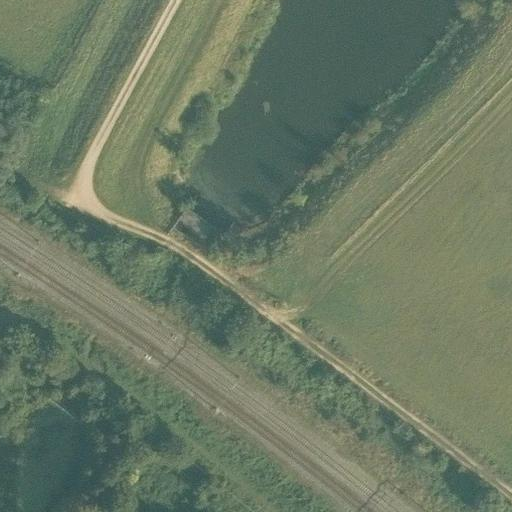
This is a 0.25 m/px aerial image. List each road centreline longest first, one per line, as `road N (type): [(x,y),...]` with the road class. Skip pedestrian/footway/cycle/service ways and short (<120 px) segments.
road 1 (track): [(511,496),(174,245),(68,198),(176,0)]
road 2 (track): [(0,309),(214,460),(272,511)]
